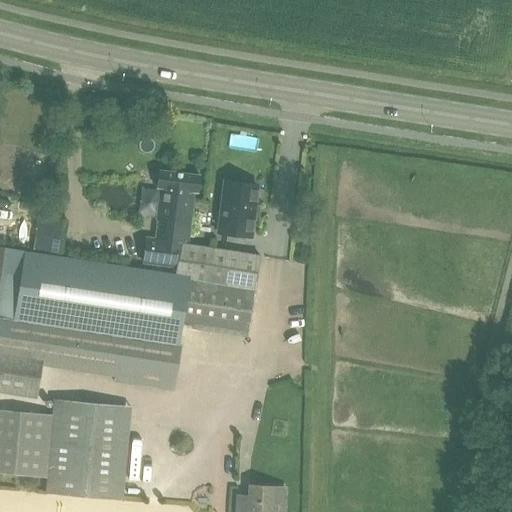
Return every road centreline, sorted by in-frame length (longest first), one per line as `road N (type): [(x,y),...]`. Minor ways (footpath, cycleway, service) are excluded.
road 1 (primary): [(0,33),(201,76),(511,124)]
road 2 (unknown): [(248,364),(207,449),(176,468),(155,445),(160,418),(180,387),(218,369)]
